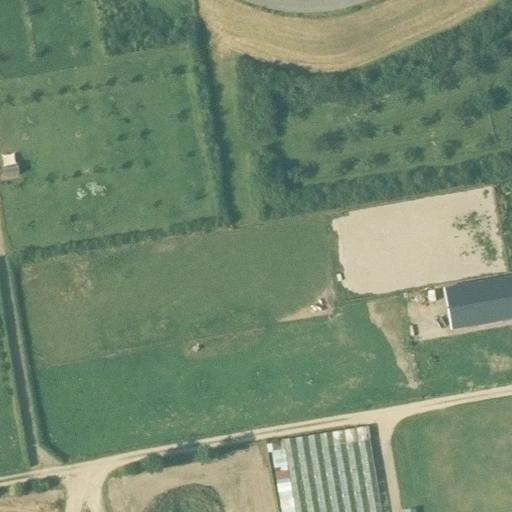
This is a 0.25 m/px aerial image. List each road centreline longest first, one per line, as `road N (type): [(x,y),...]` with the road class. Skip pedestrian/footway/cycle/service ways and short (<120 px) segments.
road 1 (unclassified): [(511,391),(36,475)]
road 2 (unclassified): [(0,255),(36,475)]
